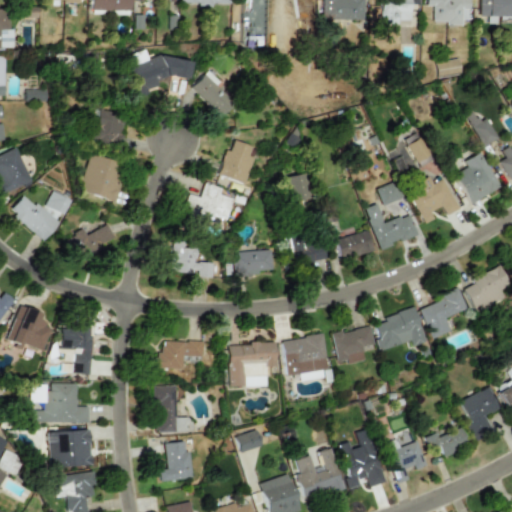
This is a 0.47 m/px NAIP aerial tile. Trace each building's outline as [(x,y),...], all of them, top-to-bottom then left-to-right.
[(127,10),(127,0),(87,0),(87,10),(127,10)] [(263,0),(241,0),(242,49),(263,49),(263,0)] [(360,19),(359,0),(319,0),(319,20),(360,19)] [(407,3),(417,4),(417,0),(378,0),(378,23),(395,24),(395,20),(407,20),(407,3)] [(429,21),(465,23),(465,0),(422,0),(422,5),(429,5),(429,21)] [(511,0),(475,0),(475,16),(485,16),(485,23),(495,23),(495,21),(511,22),(511,16),(511,0)] [(0,9),(0,47),(9,47),(9,27),(5,27),(5,9),(0,9)] [(145,59),(141,49),(127,54),(130,64),(145,59)] [(187,60),(157,55),(123,67),(134,97),(144,94),(145,89),(153,86),(154,79),(166,75),(184,78),(187,60)] [(457,74),(455,58),(432,61),(434,77),(457,74)] [(217,116),(230,102),(212,85),(215,81),(203,70),(187,87),(217,116)] [(42,89),(22,90),(22,100),(42,100),(42,89)] [(118,146),(122,114),(93,109),(89,141),(118,146)] [(483,117),(474,121),(470,112),(463,115),(478,146),(493,139),(483,117)] [(411,162),(425,156),(418,137),(403,143),(411,162)] [(248,146),(227,139),(215,175),(242,183),(250,157),(245,155),(248,146)] [(511,145),(499,152),(501,157),(494,161),(505,179),(511,175),(511,145)] [(0,153),(0,192),(27,182),(14,148),(0,153)] [(459,160),(463,166),(450,174),(467,203),(496,186),(475,151),(459,160)] [(110,201),(121,164),(86,153),(75,190),(110,201)] [(281,177),(288,202),(307,197),(300,172),(281,177)] [(453,209),(441,178),(428,183),(425,176),(409,182),(414,194),(408,197),(419,223),(430,219),(427,211),(439,206),(442,214),(453,209)] [(373,188),(379,205),(396,198),(390,182),(373,188)] [(223,219),(229,198),(215,194),(217,187),(200,183),(196,197),(184,194),(178,217),(199,223),(201,213),(223,219)] [(40,239),(54,222),(19,193),(5,211),(40,239)] [(375,248),(414,235),(406,213),(380,222),(373,203),(360,208),(375,248)] [(110,236),(102,223),(82,235),(78,229),(62,238),(76,261),(99,247),(97,244),(110,236)] [(368,251),(364,231),(331,238),(336,258),(368,251)] [(322,259),(318,235),(279,242),(283,266),(322,259)] [(166,271),(195,272),(194,276),(208,277),(209,262),(191,261),(192,247),(167,246),(166,271)] [(254,270),(268,270),(267,250),(229,251),(230,276),(254,275),(254,270)] [(500,298),(496,290),(505,286),(497,266),(458,282),(469,311),(500,298)] [(436,294),(439,299),(415,310),(428,339),(447,330),(442,318),(463,308),(453,287),(436,294)] [(0,313),(10,298),(0,291),(0,313)] [(36,312),(15,305),(2,340),(18,346),(19,343),(38,351),(48,326),(33,321),(36,312)] [(406,341),(408,346),(422,342),(411,308),(368,322),(377,350),(406,341)] [(86,374),(87,327),(57,326),(56,347),(69,348),(68,374),(86,374)] [(361,360),(359,346),(370,344),(367,326),(328,333),(333,362),(343,360),(344,363),(361,360)] [(283,375),(324,369),(319,333),(278,340),(283,375)] [(199,356),(200,341),(156,339),(155,368),(178,369),(179,355),(199,356)] [(224,344),(226,387),(262,385),(262,366),(272,366),(271,342),(224,344)] [(509,420),(511,418),(511,361),(501,368),(507,378),(491,387),(509,420)] [(297,380),(320,378),(319,371),(296,374),(297,380)] [(84,422),(84,406),(71,406),(71,382),(43,383),(43,384),(28,385),(28,393),(27,393),(27,400),(39,400),(39,410),(26,410),(26,423),(84,422)] [(150,385),(152,432),(188,431),(187,417),(177,418),(176,401),(172,401),(171,385),(150,385)] [(471,438),(488,431),(481,414),(494,408),(485,387),(454,400),(471,438)] [(421,437),(433,460),(465,444),(456,426),(435,437),(432,431),(421,437)] [(43,432),(84,429),(87,465),(46,468),(43,432)] [(231,435),(235,452),(257,446),(253,429),(231,435)] [(378,483),(367,430),(353,433),(356,445),(346,447),(345,442),(335,444),(342,478),(344,487),(364,483),(365,486),(378,483)] [(420,466),(409,431),(393,436),(394,439),(379,443),(391,483),(404,479),(401,468),(409,465),(411,469),(420,466)] [(160,442),(162,468),(155,469),(156,480),(187,478),(185,451),(180,451),(180,441),(160,442)] [(299,497),(327,489),(328,492),(339,489),(331,460),(329,460),(328,456),(317,459),(320,468),(311,471),(306,455),(291,459),(295,473),(292,473),(299,497)] [(48,477),(86,472),(89,493),(51,498),(48,477)] [(255,482),(263,511),(295,511),(284,474),(255,482)] [(210,511),(248,511),(245,500),(210,511)] [(162,505),(162,511),(188,511),(186,501),(162,505)]
